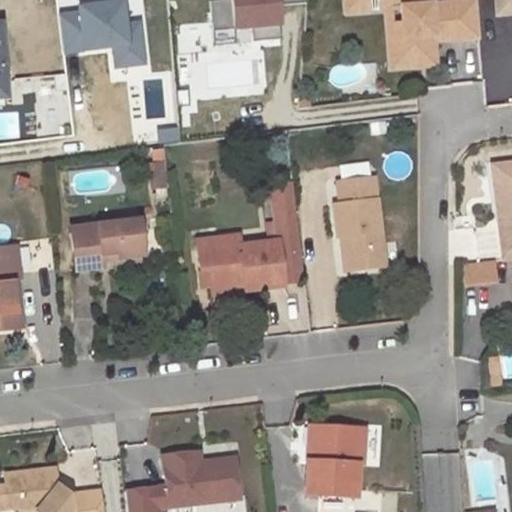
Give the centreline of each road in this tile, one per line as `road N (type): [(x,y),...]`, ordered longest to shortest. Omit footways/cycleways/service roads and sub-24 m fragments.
road 1 (residential): [(0,412),(433,361),(437,132),(511,121)]
road 2 (unknown): [(433,361),(445,511)]
